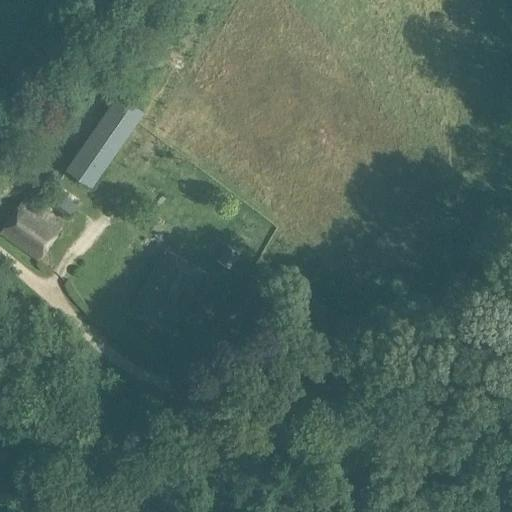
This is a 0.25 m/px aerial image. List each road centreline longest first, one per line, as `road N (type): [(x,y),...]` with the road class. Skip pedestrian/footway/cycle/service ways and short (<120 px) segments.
road 1 (track): [(0,254),(92,338),(206,394),(438,380),(511,320)]
road 2 (track): [(43,295),(111,207),(113,192)]
